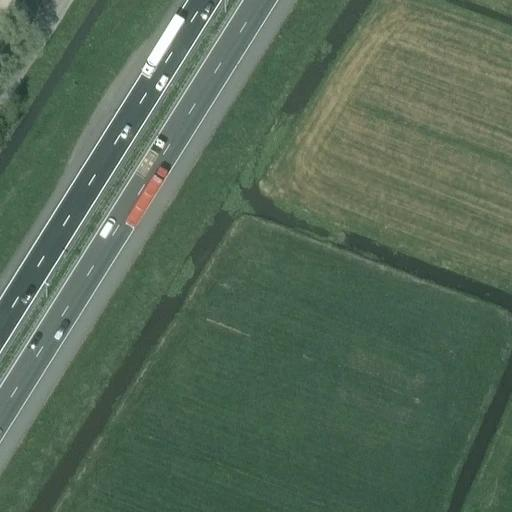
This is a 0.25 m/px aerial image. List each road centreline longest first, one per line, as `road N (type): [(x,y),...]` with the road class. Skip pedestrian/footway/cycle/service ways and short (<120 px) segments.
road 1 (motorway): [(0,415),(260,0)]
road 2 (motorway): [(205,0),(0,327)]
road 3 (unclassified): [(0,116),(73,0)]
